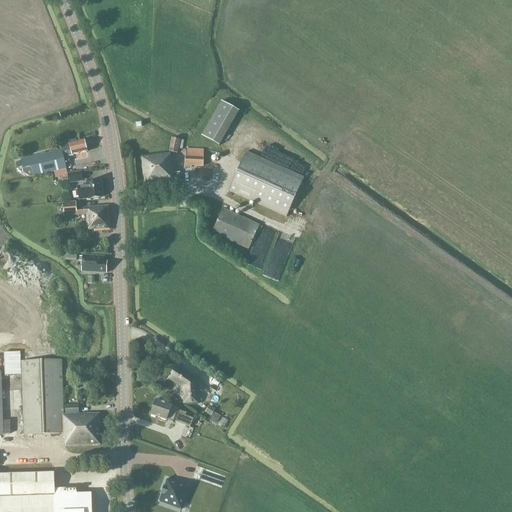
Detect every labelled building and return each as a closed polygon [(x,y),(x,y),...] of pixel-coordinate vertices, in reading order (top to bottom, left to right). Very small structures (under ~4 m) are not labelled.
[(201,136),(219,146),(240,111),(221,101),(201,136)] [(184,141),(172,138),(169,152),(178,154),(178,149),(182,150),(184,141)] [(21,160),(21,161),(16,160),(19,169),(23,169),(24,173),(30,178),(34,177),(61,171),(62,174),(67,173),(65,163),(80,160),(89,158),(88,153),(85,140),(76,142),(76,139),(60,143),(62,150),(21,160)] [(187,149),(186,166),(203,167),(204,150),(187,149)] [(304,178),(246,152),(229,191),(287,217),(304,178)] [(140,157),(144,182),(144,185),(175,181),(181,180),(180,173),(174,173),(172,160),(171,161),(171,155),(170,153),(167,153),(140,157)] [(201,177),(212,178),(212,169),(202,169),(201,177)] [(82,172),(67,174),(69,183),(83,181),(82,172)] [(78,187),(80,201),(88,199),(88,200),(102,198),(100,181),(86,183),(87,186),(78,187)] [(76,203),(63,204),(64,217),(86,215),(87,230),(88,231),(94,231),(94,232),(110,230),(109,206),(76,209),(76,203)] [(223,210),(212,232),(249,249),(259,226),(223,210)] [(83,262),(82,273),(106,274),(107,262),(106,262),(104,262),(104,258),(83,257),(83,262)] [(22,375),(24,435),(24,436),(63,434),(63,439),(65,439),(65,447),(101,446),(100,414),(79,414),(79,405),(64,406),(62,360),(21,361),(20,352),(4,353),(5,376),(22,375)] [(170,379),(183,387),(184,404),(199,404),(197,382),(178,368),(170,379)] [(156,400),(151,414),(167,420),(173,423),(174,421),(190,427),(194,419),(186,416),(187,413),(178,410),(178,408),(172,406),(156,400)] [(211,417),(216,409),(210,406),(205,413),(211,417)] [(221,416),(217,427),(223,429),(227,419),(221,416)] [(229,490),(249,458),(196,424),(184,443),(189,446),(185,451),(190,454),(192,452),(228,475),(223,481),(218,478),(216,481),(229,490)] [(272,494),(279,480),(258,469),(251,483),(272,494)] [(54,473),(0,475),(0,511),(92,511),(91,493),(76,494),(76,488),(55,489),(54,473)] [(181,510),(184,502),(190,488),(168,480),(167,479),(167,480),(165,487),(164,486),(164,487),(162,495),(161,494),(161,495),(159,502),(158,502),(159,503),(159,502),(181,510)]
